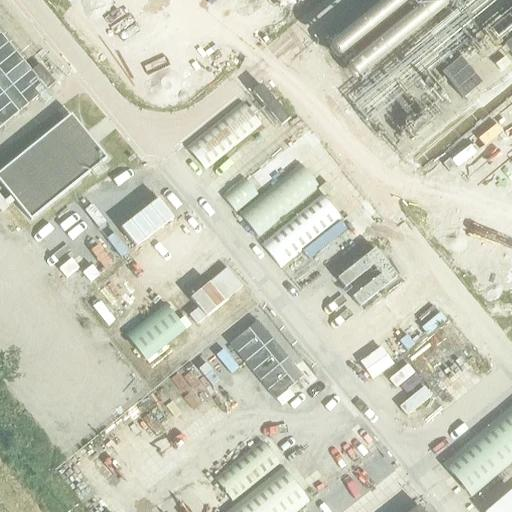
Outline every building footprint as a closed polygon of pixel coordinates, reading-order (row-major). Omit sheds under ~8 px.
[(381,0),(331,36),(362,78),(464,4),(460,0),(381,0)] [(0,37),(0,128),(45,92),(0,37)] [(471,58),(449,68),(463,97),(485,88),(471,58)] [(206,172),(262,126),(242,102),(187,148),(206,172)] [(73,120),(0,179),(0,181),(33,222),(107,163),(73,120)] [(301,165),(243,213),(261,234),(318,187),(301,165)] [(244,179),(226,195),(240,212),(258,196),(244,179)] [(162,196),(124,226),(141,246),(178,216),(162,196)] [(323,197),(270,240),(289,263),(342,220),(323,197)] [(120,231),(110,237),(124,258),(133,252),(120,231)] [(107,242),(95,246),(104,269),(116,265),(107,242)] [(362,307),(404,277),(383,247),(340,276),(362,307)] [(77,257),(63,266),(71,277),(84,268),(77,257)] [(94,281),(105,274),(97,263),(87,270),(94,281)] [(243,288),(227,269),(196,295),(212,314),(243,288)] [(384,299),(401,316),(421,296),(404,279),(384,299)] [(107,298),(98,304),(112,326),(121,320),(107,298)] [(436,302),(418,319),(433,335),(451,319),(436,302)] [(186,332),(166,306),(126,337),(146,362),(186,332)] [(300,379),(257,325),(230,347),(274,400),(300,379)] [(425,330),(404,342),(414,358),(435,345),(425,330)] [(363,358),(376,379),(398,365),(386,345),(363,358)] [(228,349),(220,355),(235,371),(242,365),(228,349)] [(193,372),(202,393),(223,384),(213,363),(193,372)] [(428,384),(405,403),(414,414),(437,395),(428,384)] [(511,406),(444,464),(471,498),(511,463),(511,406)] [(233,503),(280,466),(261,442),(214,479),(233,503)] [(298,511),(310,503),(282,468),(228,511),(298,511)] [(511,511),(511,492),(488,511),(511,511)]
